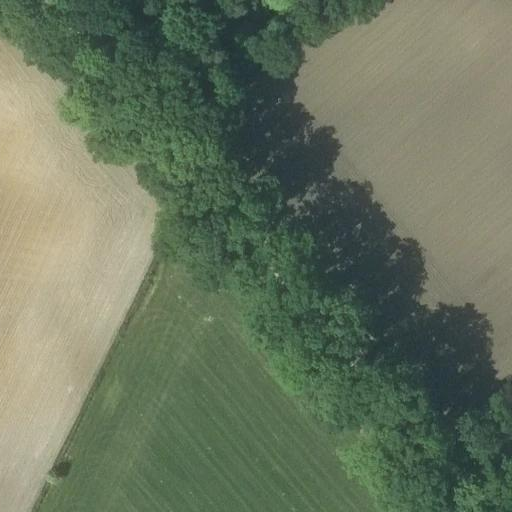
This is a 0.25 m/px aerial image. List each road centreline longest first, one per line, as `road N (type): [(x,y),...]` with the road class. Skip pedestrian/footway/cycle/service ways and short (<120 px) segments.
road 1 (unclassified): [(410,466),(54,0)]
road 2 (unclassified): [(410,466),(511,380)]
